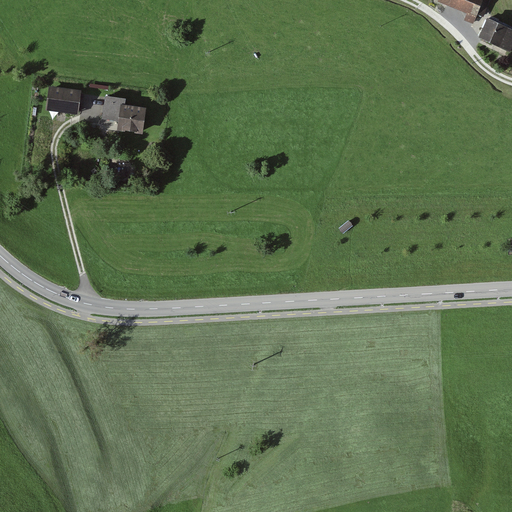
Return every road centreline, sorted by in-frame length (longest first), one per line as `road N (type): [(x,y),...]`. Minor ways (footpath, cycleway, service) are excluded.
road 1 (tertiary): [(0,256),(51,293),(119,310),(511,291)]
road 2 (track): [(404,0),(439,18),(479,62),(511,82)]
